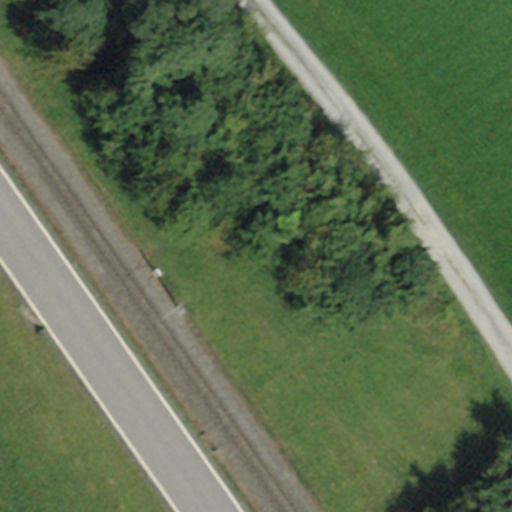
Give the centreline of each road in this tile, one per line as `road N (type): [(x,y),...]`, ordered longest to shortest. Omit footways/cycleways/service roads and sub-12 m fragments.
road 1 (track): [(511,360),(411,200),(240,0)]
road 2 (unclassified): [(0,217),(208,511)]
